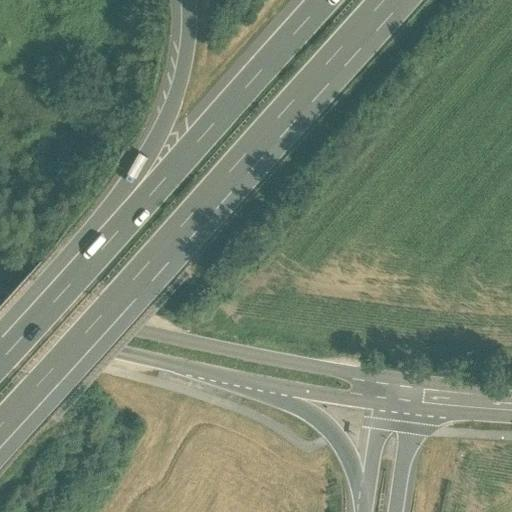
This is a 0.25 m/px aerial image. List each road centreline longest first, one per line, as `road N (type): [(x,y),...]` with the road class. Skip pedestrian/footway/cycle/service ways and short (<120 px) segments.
road 1 (motorway): [(46,372),(381,0)]
road 2 (motorway): [(320,0),(65,284)]
road 3 (motorway): [(187,0),(177,82),(156,133),(80,236),(65,284)]
road 4 (track): [(236,320),(511,348)]
road 5 (secondary): [(0,314),(235,366)]
road 6 (motorway): [(235,366),(314,411),(346,452),(362,506)]
road 7 (secondary): [(235,366),(386,393)]
